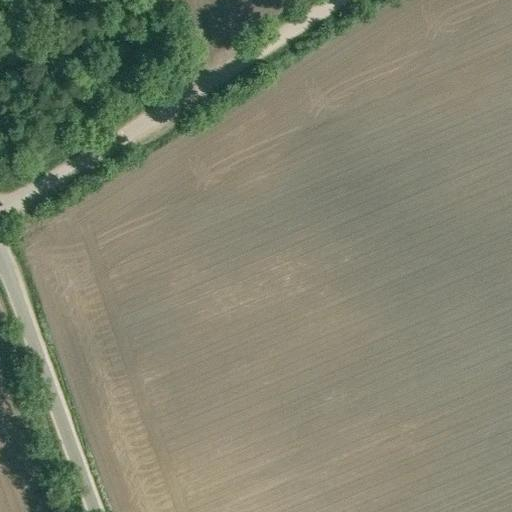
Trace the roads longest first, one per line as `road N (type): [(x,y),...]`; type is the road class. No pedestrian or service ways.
road 1 (track): [(340,0),(0,215)]
road 2 (unclassified): [(0,254),(95,511)]
